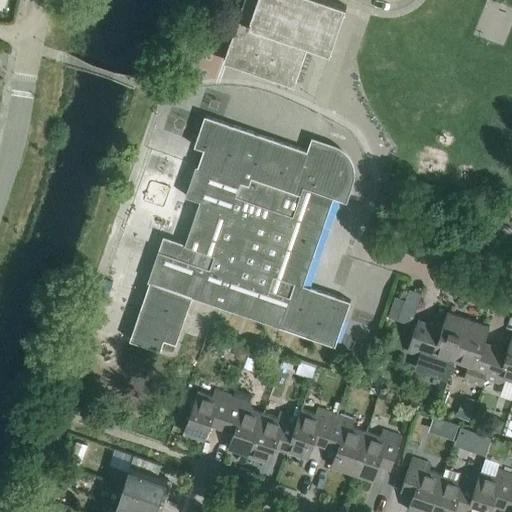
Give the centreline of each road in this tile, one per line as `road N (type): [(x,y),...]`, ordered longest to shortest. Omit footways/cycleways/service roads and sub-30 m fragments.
road 1 (residential): [(511,303),(369,253)]
road 2 (residential): [(0,183),(28,40)]
